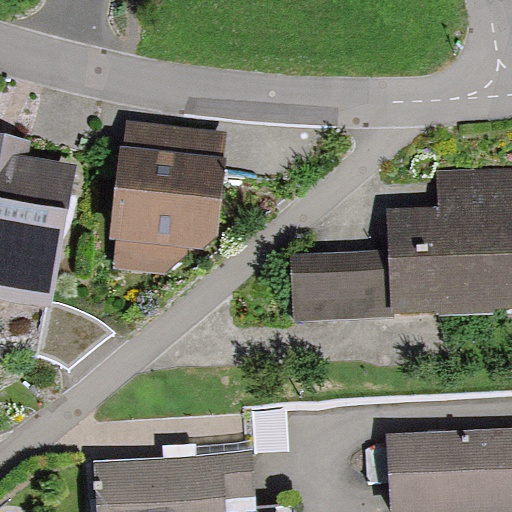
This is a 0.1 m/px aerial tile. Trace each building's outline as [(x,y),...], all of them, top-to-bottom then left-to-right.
[(229,130),(125,121),(112,240),(119,241),(116,265),(169,271),(219,237),(229,130)] [(53,302),(75,167),(27,158),(31,141),(0,135),(0,296),(6,298),(48,305),(52,306),(53,302)] [(459,221),(397,221),(398,323),(511,321),(511,183),(458,184),(459,221)] [(304,267),(305,324),(380,324),(380,266),(304,267)] [(53,302),(52,306),(48,305),(39,355),(48,357),(56,360),(63,364),(70,369),(114,333),(107,326),(99,321),(92,316),(84,312),(77,308),(68,306),(62,303),(53,302)] [(481,443),(359,444),(359,496),(386,496),(386,511),(511,511),(511,434),(480,435),(481,443)] [(177,471),(98,473),(98,511),(236,511),(236,462),(177,463),(177,471)]
